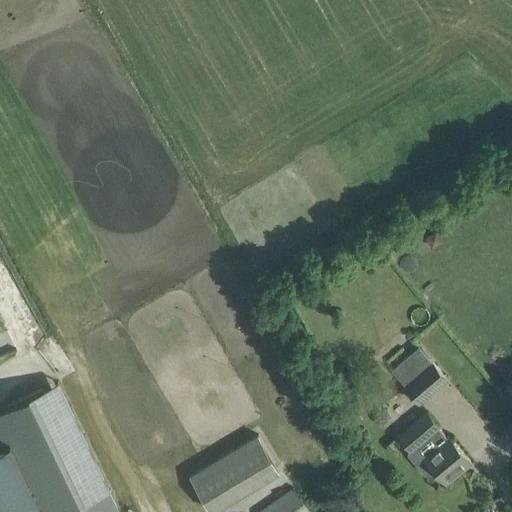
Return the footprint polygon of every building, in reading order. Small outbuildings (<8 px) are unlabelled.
[(404,385),(420,404),(449,380),(420,347),(396,367),(408,381),(404,385)] [(341,370),(331,375),(339,389),(349,383),(341,370)] [(123,511),(60,380),(0,408),(0,511),(123,511)] [(471,461),(427,410),(397,436),(408,449),(408,453),(425,473),(430,473),(435,469),(446,482),(471,461)] [(258,431),(204,467),(191,476),(210,509),(225,500),(279,466),(258,431)] [(256,511),(255,511),(310,511),(292,486),(256,511)]
